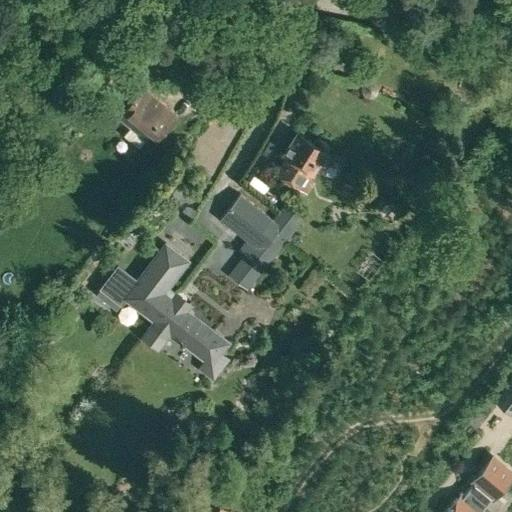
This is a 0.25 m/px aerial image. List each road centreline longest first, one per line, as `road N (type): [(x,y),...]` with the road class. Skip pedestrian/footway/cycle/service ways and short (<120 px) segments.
road 1 (track): [(275,511),(350,427),(443,413),(511,335)]
road 2 (unclassified): [(511,39),(305,0)]
road 3 (unknown): [(300,0),(270,96),(218,181)]
